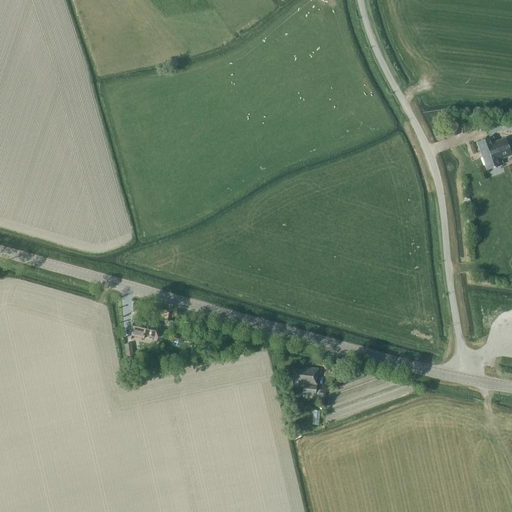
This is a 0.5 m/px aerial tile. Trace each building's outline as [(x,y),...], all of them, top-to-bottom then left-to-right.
[(511,119),(498,116),(502,130),(511,131),(511,119)] [(500,158),(509,154),(504,140),(495,144),(492,137),(477,143),(487,170),(502,164),(500,158)] [(158,338),(161,326),(147,323),(148,322),(134,319),(131,335),(144,338),(145,335),(158,338)] [(127,356),(134,355),(131,343),(125,344),(127,356)] [(316,390),(318,368),(305,367),(304,369),(293,367),(292,380),(293,380),(292,385),(303,387),(303,393),(305,393),(304,398),(322,400),(323,390),(316,390)]
